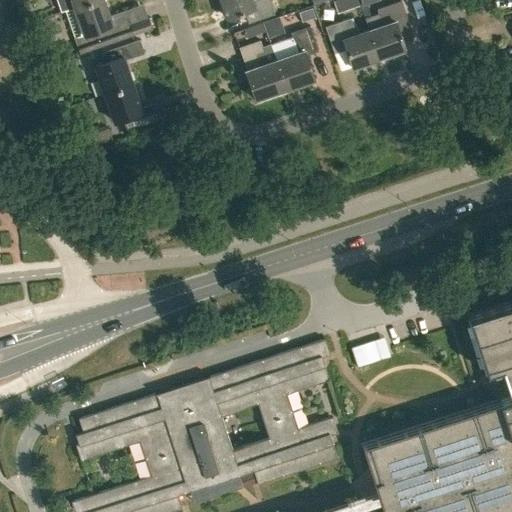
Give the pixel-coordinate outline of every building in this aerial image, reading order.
[(74,38),(79,55),(153,28),(150,17),(133,23),(130,15),(110,22),(103,0),(97,0),(74,8),(83,35),(74,38)] [(250,10),(254,21),(274,14),(269,0),(220,0),(227,18),(250,10)] [(357,0),(345,0),(349,9),(359,6),(357,0)] [(368,30),(377,57),(404,47),(396,24),(408,20),(401,0),(400,0),(377,8),(378,13),(365,17),(369,29),(368,30)] [(311,8),(298,12),(301,22),(315,17),(311,8)] [(343,43),(351,66),(377,57),(368,30),(356,34),(349,18),(325,27),(332,47),(343,43)] [(298,53),(276,60),(286,89),(314,80),(305,54),(316,51),(308,28),(291,33),(298,53)] [(94,67),(104,94),(132,85),(124,60),(143,53),(139,40),(100,53),(103,63),(94,67)] [(261,41),(239,48),(247,70),(246,71),(255,100),(286,89),(276,60),(272,49),(264,52),(264,51),(261,41)] [(53,54),(41,58),(44,66),(56,62),(53,54)] [(122,119),(126,129),(165,116),(160,102),(141,109),(132,85),(104,94),(113,122),(122,119)] [(510,397),(361,445),(377,493),(379,498),(378,498),(382,511),(505,511),(511,510),(511,301),(468,315),(469,320),(467,320),(471,332),(479,330),(487,355),(479,357),(483,369),(485,368),(486,373),(501,368),(509,391),(508,391),(510,397)] [(168,511),(181,508),(177,494),(253,470),(257,483),(337,458),(330,435),(337,432),(332,417),(298,428),(286,393),(329,379),(322,357),(330,354),(325,338),(78,418),(82,431),(75,434),(78,443),(75,444),(80,459),(139,441),(150,476),(71,501),(74,511),(168,511)]
